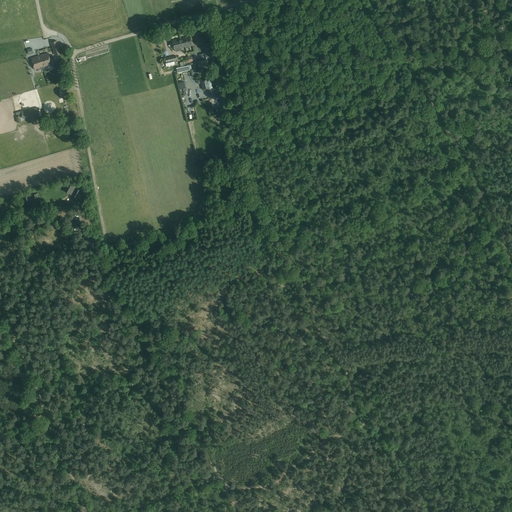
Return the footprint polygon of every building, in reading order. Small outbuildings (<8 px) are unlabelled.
[(178,39),(172,41),(174,49),(175,49),(176,51),(181,50),(181,48),(192,45),(190,36),(178,39)] [(61,53),(58,44),(57,41),(51,42),(55,55),(61,53)] [(203,44),(206,57),(214,55),(211,42),(203,44)] [(48,53),(31,58),(35,69),(43,67),(43,66),(52,64),(48,53)] [(55,64),(57,72),(64,70),(62,62),(55,64)] [(201,80),(203,90),(212,88),(210,78),(201,80)] [(24,113),(24,111),(21,111),(23,118),(39,114),(38,110),(24,113)] [(82,191),(68,183),(64,191),(78,198),(82,191)] [(40,201),(38,193),(23,198),(25,206),(40,201)] [(67,215),(65,205),(55,207),(57,217),(67,215)]
